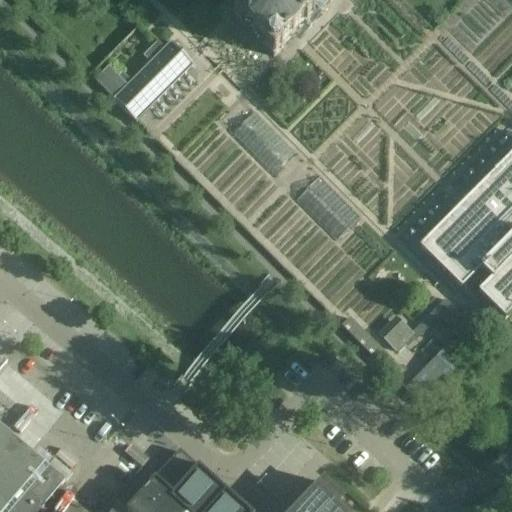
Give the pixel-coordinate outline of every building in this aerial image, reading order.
[(273,59),(283,49),(281,48),(303,26),(305,27),(315,17),(314,16),(330,0),(250,0),(242,9),(241,7),(231,17),(241,27),(242,26),(264,47),(263,49),(273,59)] [(113,102),(136,125),(193,68),(170,45),(164,51),(163,51),(157,44),(143,58),(150,65),(131,84),(123,75),(118,79),(109,69),(96,81),(114,101),(113,102)] [(511,156),(467,202),(460,209),(420,250),(461,291),(465,287),(478,300),(480,298),(504,322),(511,314),(511,156)] [(450,332),(473,355),(491,336),(468,314),(450,332)] [(378,337),(396,356),(405,347),(408,350),(428,329),(423,325),(412,336),(396,319),(378,337)] [(404,374),(350,320),(341,329),(395,383),(404,374)] [(412,383),(404,392),(420,408),(429,399),(412,383)] [(0,511),(40,511),(44,508),(65,484),(30,454),(29,453),(4,432),(0,428),(0,511)] [(245,511),(180,453),(125,511),(245,511)] [(334,511),(342,503),(323,485),(314,494),(316,495),(299,511),(334,511)]
